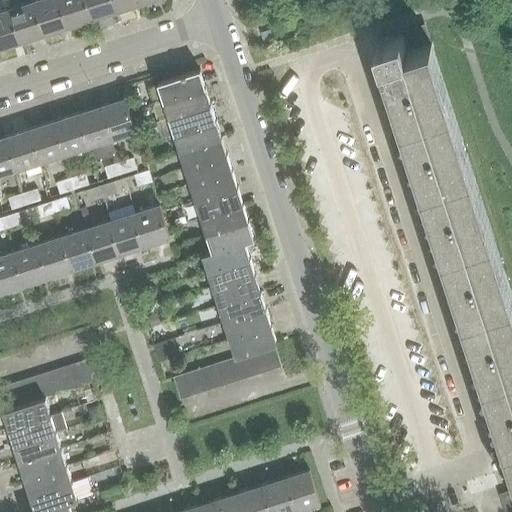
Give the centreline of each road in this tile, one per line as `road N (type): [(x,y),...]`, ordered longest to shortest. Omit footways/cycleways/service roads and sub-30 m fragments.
road 1 (residential): [(382,511),(219,15)]
road 2 (residential): [(0,89),(219,15)]
